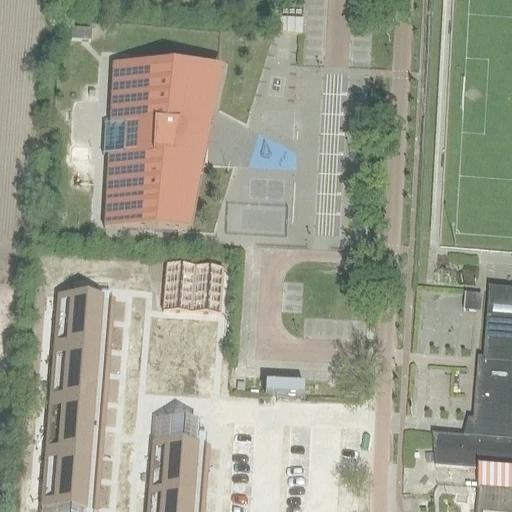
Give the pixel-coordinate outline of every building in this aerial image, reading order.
[(278,19),(277,35),(301,36),(302,20),(278,19)] [(77,37),(97,38),(98,26),(78,25),(77,37)] [(198,167),(211,107),(218,71),(187,69),(170,66),(169,68),(112,65),(109,126),(103,125),(102,156),(107,156),(103,230),(185,234),(198,167)] [(166,266),(162,312),(218,316),(222,270),(166,266)] [(466,296),(466,295),(465,295),(463,313),(465,313),(465,312),(475,313),(477,297),(466,296)] [(57,297),(40,510),(59,511),(58,511),(95,511),(113,301),(57,297)] [(511,322),(492,321),(489,360),(479,359),(474,422),(469,422),(464,438),(511,441),(511,322)] [(511,511),(511,441),(464,438),(431,435),(434,469),(478,472),(475,511),(511,511)] [(151,444),(145,511),(202,511),(208,449),(188,447),(189,440),(171,439),(170,445),(151,444)]
